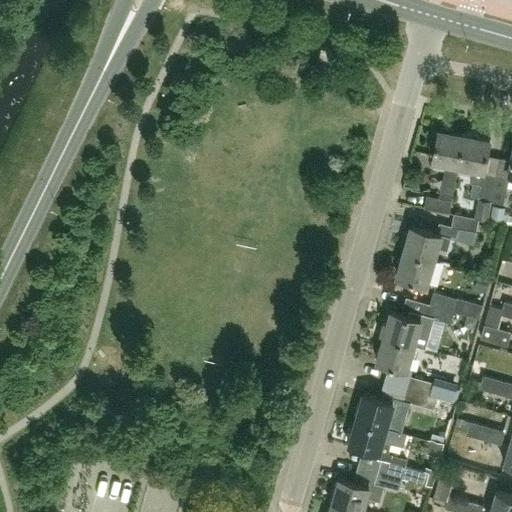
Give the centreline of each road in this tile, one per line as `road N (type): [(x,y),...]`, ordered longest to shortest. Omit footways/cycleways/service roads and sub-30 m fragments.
road 1 (residential): [(429,17),(290,511)]
road 2 (tertiary): [(0,284),(96,83)]
